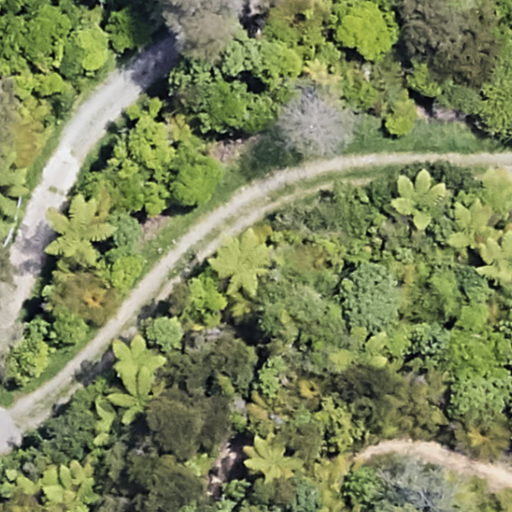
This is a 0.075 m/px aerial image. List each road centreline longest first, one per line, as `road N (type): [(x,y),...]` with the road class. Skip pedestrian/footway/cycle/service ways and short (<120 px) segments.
road 1 (track): [(0,377),(388,151),(511,130)]
road 2 (track): [(263,0),(0,220)]
